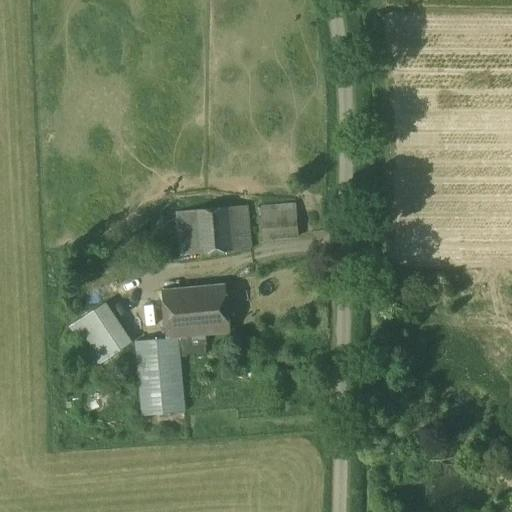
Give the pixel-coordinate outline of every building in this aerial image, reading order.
[(260,206),(263,241),(298,238),(296,204),(260,206)] [(176,212),(179,256),(252,249),(249,206),(176,212)] [(206,335),(229,333),(225,285),(162,291),(166,338),(134,341),(141,416),(186,413),(181,358),(187,357),(187,355),(206,354),(205,346),(207,346),(206,335)] [(106,361),(128,346),(133,341),(105,302),(72,326),(99,365),(106,361)] [(384,409),(396,408),(395,377),(383,378),(384,409)] [(102,398),(120,391),(117,382),(99,389),(102,398)]
